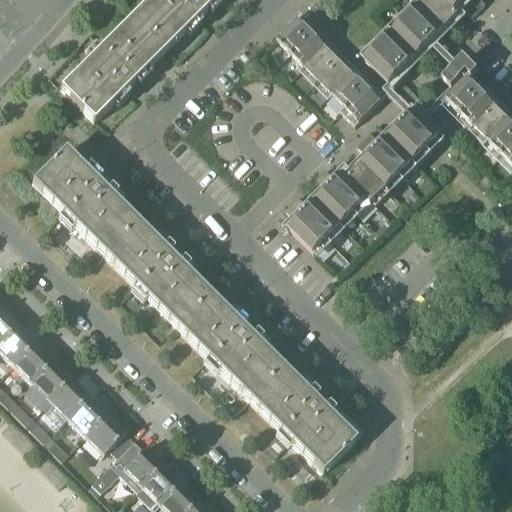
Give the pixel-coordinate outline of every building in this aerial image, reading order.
[(91,128),(219,0),(152,0),(58,95),(91,128)] [(429,0),(420,10),(444,35),(450,29),(462,40),(469,33),(458,21),(454,17),(436,0),(429,0)] [(463,0),(436,0),(454,17),(460,11),(471,22),(478,15),(463,0)] [(463,0),(478,15),(485,9),(476,0),(463,0)] [(420,10),(405,25),(441,61),(448,54),(437,42),(444,35),(420,10)] [(276,45),(289,58),(311,37),(297,24),(276,45)] [(441,61),(405,25),(364,66),(389,90),(402,77),(423,56),(435,67),(441,61)] [(289,58),(303,72),(324,51),(311,37),(289,58)] [(303,72),(317,85),(338,64),(324,51),(303,72)] [(470,139),(474,134),(495,113),(499,109),(472,81),(478,76),(463,61),(442,83),(451,92),(455,88),(459,92),(441,110),(470,139)] [(317,85),(330,99),(351,78),(338,64),(317,85)] [(351,78),(330,99),(344,112),(339,117),(354,132),(384,102),(369,87),(365,91),(351,78)] [(474,134),(488,148),(509,127),(495,113),(474,134)] [(370,138),(364,144),(400,180),(441,140),(416,115),(407,124),(382,150),(370,138)] [(488,148),(501,161),(511,150),(511,130),(509,127),(488,148)] [(368,163),(362,170),(386,194),(400,180),(364,144),(356,151),(368,163)] [(511,150),(501,161),(511,172),(511,150)] [(354,445),(65,157),(63,155),(30,189),(320,479),(354,445)] [(336,172),(343,180),(368,204),(367,205),(371,209),(386,194),(362,170),(355,177),(343,165),(336,172)] [(325,174),(318,181),(354,218),(367,205),(368,204),(343,180),(337,186),(325,174)] [(323,200),(316,207),(341,231),(354,218),(318,181),(311,188),(323,200)] [(411,209),(419,201),(413,196),(406,203),(411,209)] [(298,202),(291,209),(327,245),(341,231),(316,207),(310,213),(298,202)] [(327,245),(291,209),(284,215),(296,227),(289,234),(313,259),(327,245)] [(375,237),(380,242),(393,230),(388,225),(375,237)] [(0,349),(17,332),(0,314),(0,349)] [(0,349),(0,360),(12,372),(35,350),(17,332),(0,349)] [(12,372),(30,390),(53,367),(35,350),(12,372)] [(30,390),(48,408),(71,385),(53,367),(30,390)] [(48,408),(66,426),(88,403),(71,385),(48,408)] [(0,394),(0,407),(6,414),(13,407),(0,394)] [(66,426),(84,444),(107,421),(88,403),(66,426)] [(17,411),(11,418),(10,418),(24,432),(31,425),(17,411)] [(102,462),(107,456),(124,439),(107,421),(84,444),(102,462)] [(0,436),(24,461),(33,452),(9,428),(0,436)] [(35,429),(29,436),(42,450),(49,443),(35,429)] [(107,456),(115,465),(132,448),(124,439),(107,456)] [(46,454),(60,467),(67,461),(53,447),(46,454)] [(132,448),(115,465),(124,473),(141,457),(132,448)] [(124,488),(134,498),(162,471),(144,453),(141,457),(124,473),(115,465),(108,472),(124,488)] [(42,461),(33,470),(57,494),(66,485),(42,461)] [(146,511),(157,511),(180,489),(162,471),(134,498),(134,499),(146,511)] [(296,489),(302,494),(313,483),(307,477),(296,489)] [(157,511),(193,511),(198,507),(180,489),(157,511)]
